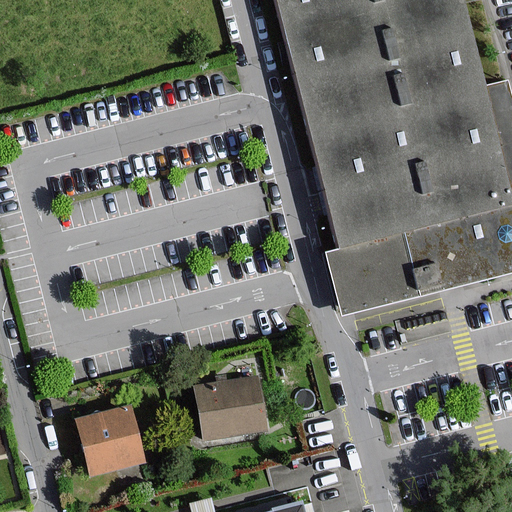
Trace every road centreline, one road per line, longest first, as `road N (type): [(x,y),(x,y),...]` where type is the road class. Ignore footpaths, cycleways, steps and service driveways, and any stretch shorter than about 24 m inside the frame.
road 1 (unclassified): [(247,0),(331,339),(353,380),(387,511)]
road 2 (residential): [(0,316),(49,511)]
